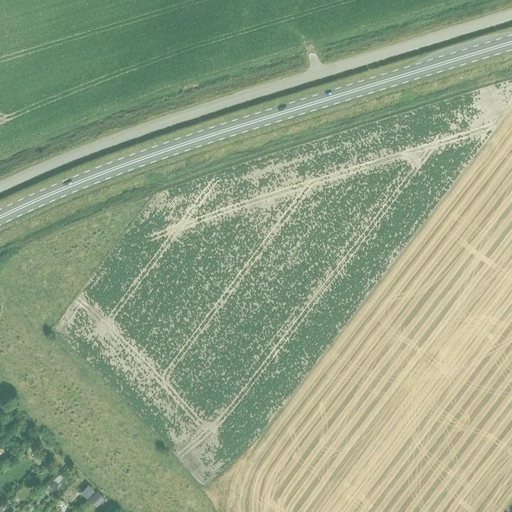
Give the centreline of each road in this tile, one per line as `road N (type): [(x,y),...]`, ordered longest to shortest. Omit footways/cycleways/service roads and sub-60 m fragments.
road 1 (primary): [(0,217),(116,167),(511,42)]
road 2 (unclassified): [(0,187),(147,128),(511,15)]
